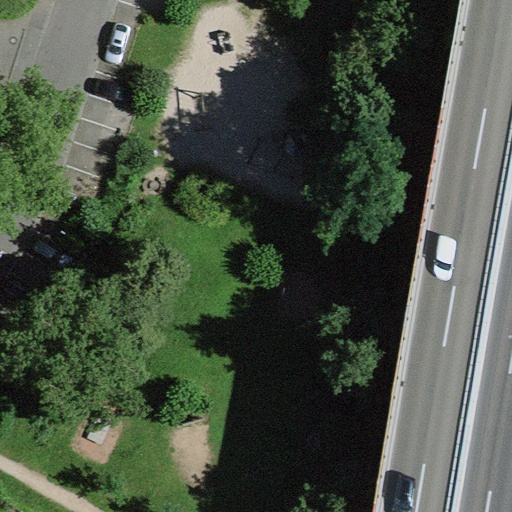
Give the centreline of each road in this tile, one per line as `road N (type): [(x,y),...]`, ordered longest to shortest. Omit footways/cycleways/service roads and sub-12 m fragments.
road 1 (motorway): [(511,83),(440,511)]
road 2 (residential): [(90,0),(59,103),(0,238)]
